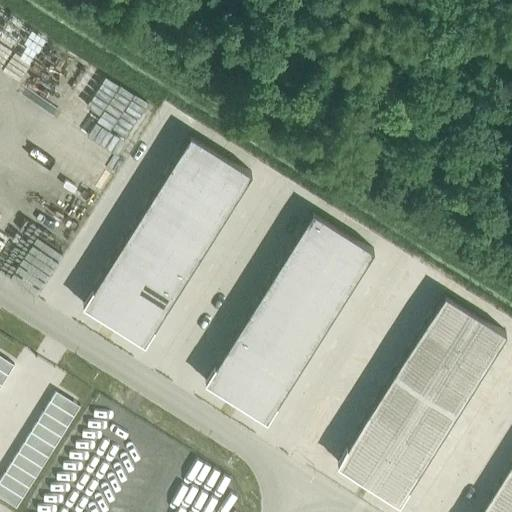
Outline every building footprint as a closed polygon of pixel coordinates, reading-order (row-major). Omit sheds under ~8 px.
[(112,129),(99,150),(117,161),(130,141),(112,129)] [(143,342),(251,171),(189,133),(82,303),(143,342)] [(93,179),(83,174),(73,192),(83,197),(93,179)] [(76,205),(64,198),(64,197),(53,192),(44,210),(67,222),(76,205)] [(0,232),(49,263),(61,245),(3,208),(0,213),(0,232)] [(265,419),(373,248),(311,210),(204,380),(265,419)] [(0,264),(8,250),(0,245),(0,264)] [(444,293),(337,463),(398,502),(505,331),(444,293)] [(0,369),(7,374),(13,364),(0,355),(0,369)] [(49,400),(73,415),(79,405),(55,390),(49,400)] [(49,400),(43,410),(66,425),(73,415),(49,400)] [(36,421),(60,436),(66,425),(43,410),(36,421)] [(36,421),(30,431),(53,446),(60,436),(36,421)] [(30,431),(23,441),(47,456),(53,446),(30,431)] [(17,451),(41,466),(47,456),(23,441),(17,451)] [(34,476),(41,466),(17,451),(11,461),(34,476)] [(511,511),(511,459),(479,511),(511,511)] [(4,471),(28,486),(34,476),(11,461),(4,471)] [(28,486),(4,471),(0,478),(0,482),(22,496),(28,486)] [(22,496),(0,482),(0,497),(15,507),(22,496)]
